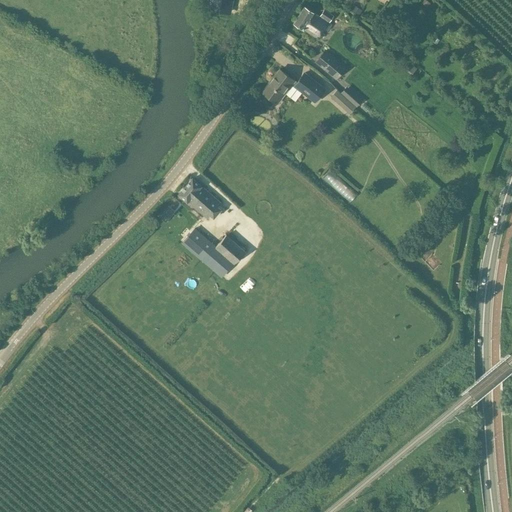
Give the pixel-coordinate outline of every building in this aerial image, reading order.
[(211,0),(210,8),(229,12),(231,0),(211,0)] [(293,22),(296,24),(302,28),(316,37),(319,35),(320,35),(324,29),(327,31),(331,24),(332,24),(329,22),(333,16),(324,9),(319,16),(313,12),(307,8),(304,6),(293,22)] [(315,62),(336,79),(346,66),(325,49),(315,62)] [(294,80),(280,69),(262,91),(277,102),(294,80)] [(293,86),(315,102),(326,88),(304,71),(293,86)] [(347,86),(341,92),(356,106),(362,100),(347,86)] [(336,90),(330,97),(339,104),(349,114),(350,113),(355,107),(336,90)] [(331,169),(323,178),(350,202),(358,194),(331,169)] [(207,217),(220,202),(192,178),(178,194),(187,202),(188,200),(207,217)] [(181,242),(221,277),(233,263),(234,263),(245,251),(226,234),(216,245),(194,227),(181,242)] [(267,493),(261,488),(251,498),(258,504),(267,493)]
